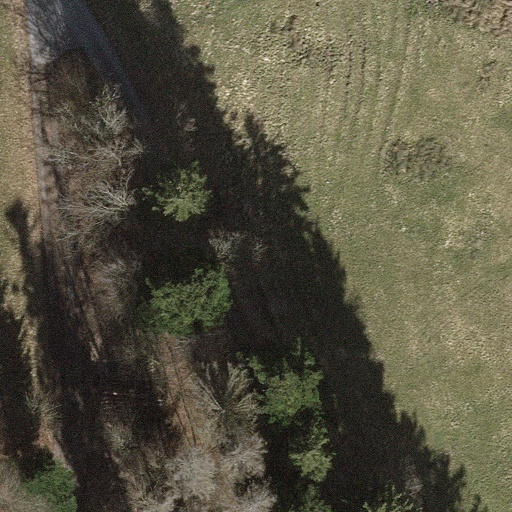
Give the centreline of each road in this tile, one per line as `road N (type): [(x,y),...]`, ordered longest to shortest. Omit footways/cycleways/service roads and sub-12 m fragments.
road 1 (track): [(348,511),(235,340),(89,0)]
road 2 (track): [(80,0),(94,201),(78,486),(67,511)]
